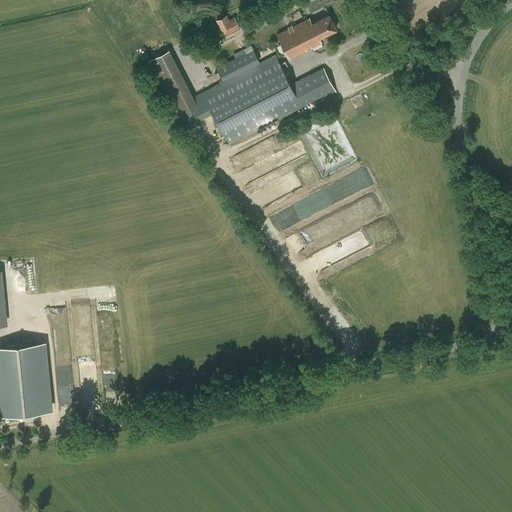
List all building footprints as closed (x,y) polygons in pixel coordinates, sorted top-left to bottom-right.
[(216,17),(224,34),(239,27),(234,18),(229,20),(226,13),(216,17)] [(336,29),(329,14),(312,23),(309,18),(277,34),(289,58),(306,50),(305,48),(311,46),(312,47),(321,42),(319,37),(336,29)] [(222,81),(260,62),(253,49),(216,68),(222,81)] [(228,145),(335,89),(325,67),(293,83),(275,54),(177,106),(187,125),(213,112),(228,145)] [(114,338),(114,322),(103,322),(103,338),(114,338)] [(0,414),(51,410),(44,341),(0,345),(0,414)]
